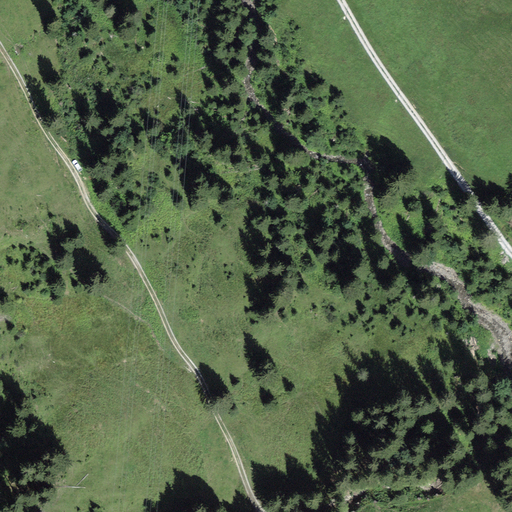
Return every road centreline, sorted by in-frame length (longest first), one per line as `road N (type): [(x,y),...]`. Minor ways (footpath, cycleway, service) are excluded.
road 1 (track): [(261,511),(135,256),(95,213),(0,44)]
road 2 (track): [(511,252),(341,0)]
